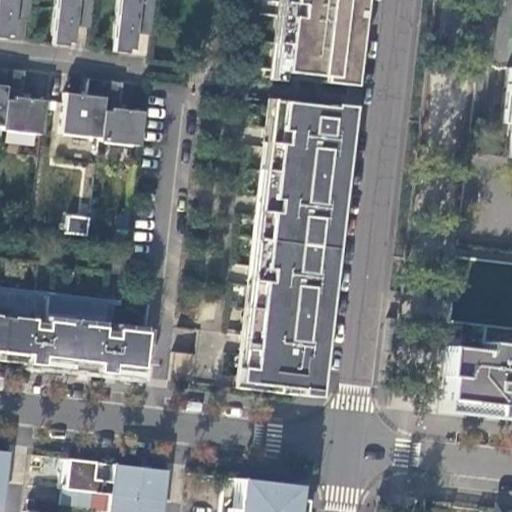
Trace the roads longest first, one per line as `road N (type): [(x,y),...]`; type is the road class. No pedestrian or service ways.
road 1 (residential): [(396,0),(346,443)]
road 2 (residential): [(346,443),(511,463)]
road 3 (residential): [(346,443),(182,425)]
road 4 (residential): [(182,425),(23,407)]
road 5 (residential): [(143,69),(0,52)]
